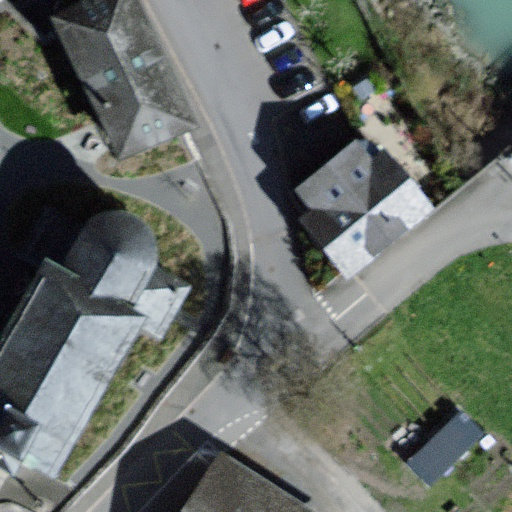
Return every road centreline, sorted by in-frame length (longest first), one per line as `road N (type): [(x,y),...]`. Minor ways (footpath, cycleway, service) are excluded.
road 1 (residential): [(186,0),(235,111),(274,236),(284,283),(281,327)]
road 2 (residential): [(281,327),(322,319),(365,297),(511,178)]
road 3 (residential): [(126,511),(231,407),(281,327)]
road 4 (track): [(231,407),(300,459),(351,511)]
